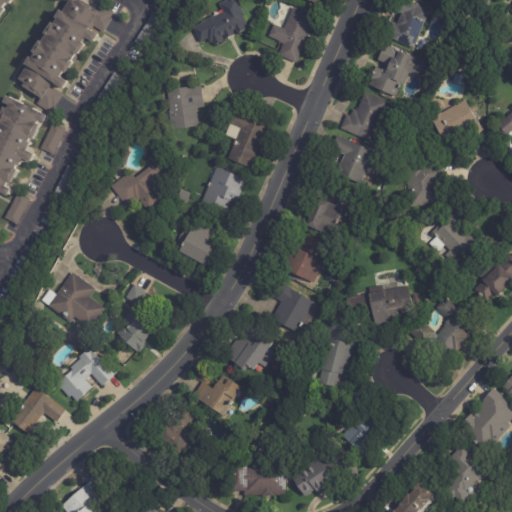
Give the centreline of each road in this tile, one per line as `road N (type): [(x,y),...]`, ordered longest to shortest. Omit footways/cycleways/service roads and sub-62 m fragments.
road 1 (residential): [(365,0),(225,302),(19,511)]
road 2 (residential): [(511,343),(345,511),(203,504),(108,426)]
road 3 (residential): [(108,240),(225,302)]
